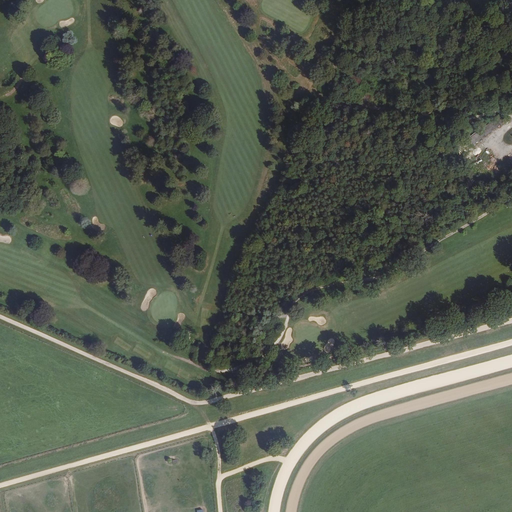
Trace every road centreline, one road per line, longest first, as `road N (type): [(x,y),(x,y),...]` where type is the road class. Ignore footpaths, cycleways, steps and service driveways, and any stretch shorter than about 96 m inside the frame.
road 1 (track): [(0,485),(511,343)]
road 2 (track): [(197,403),(511,319)]
road 3 (track): [(0,318),(197,403)]
